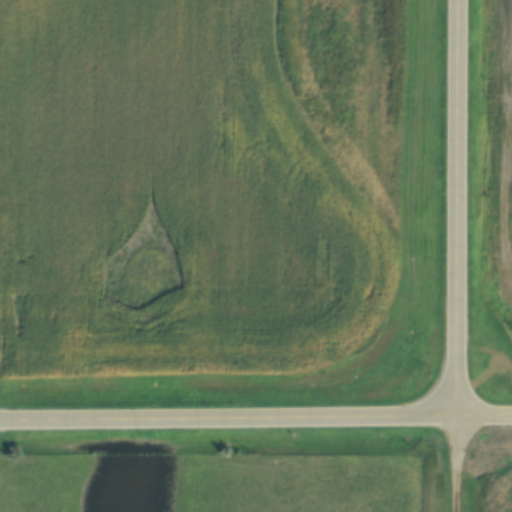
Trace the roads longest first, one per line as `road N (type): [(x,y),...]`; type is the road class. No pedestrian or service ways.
road 1 (tertiary): [(468,416),(0,423)]
road 2 (tertiary): [(468,416),(467,0)]
